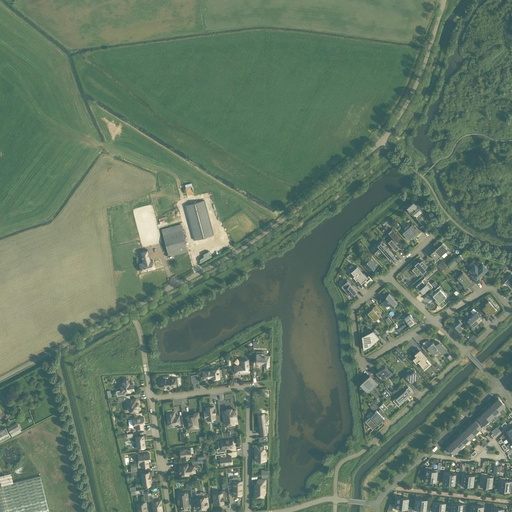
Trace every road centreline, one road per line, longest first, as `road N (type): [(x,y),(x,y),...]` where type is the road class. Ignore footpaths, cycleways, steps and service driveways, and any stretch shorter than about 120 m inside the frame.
road 1 (unclassified): [(49,352),(245,246),(382,140),(414,88),(443,0)]
road 2 (residential): [(432,321),(358,359),(351,310),(388,277)]
road 3 (residential): [(378,503),(497,384)]
road 4 (residential): [(432,321),(495,291),(510,311),(466,352)]
road 5 (residential): [(466,352),(369,445)]
road 6 (residential): [(248,387),(247,511)]
